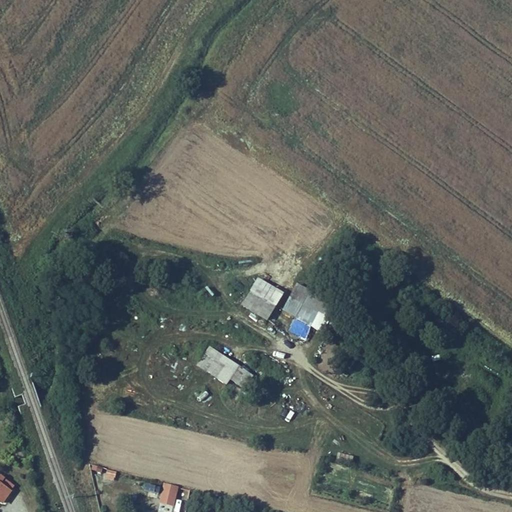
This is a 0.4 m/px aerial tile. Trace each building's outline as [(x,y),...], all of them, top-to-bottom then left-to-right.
[(297,318),(303,304),(330,318),(337,305),(297,284),(283,311),(297,318)] [(252,309),(260,296),(251,291),(244,304),(252,309)] [(268,318),(275,305),(260,296),(252,309),(268,318)] [(303,304),(297,318),(335,337),(341,324),(330,318),(303,304)] [(229,378),(239,365),(210,346),(197,364),(226,383),(229,378)] [(239,365),(229,378),(243,387),(252,374),(239,365)] [(339,453),(337,458),(351,461),(352,456),(339,453)] [(108,469),(105,477),(114,479),(116,472),(108,469)] [(0,475),(0,499),(3,502),(14,485),(0,475)] [(177,492),(163,488),(160,501),(173,504),(177,492)]
